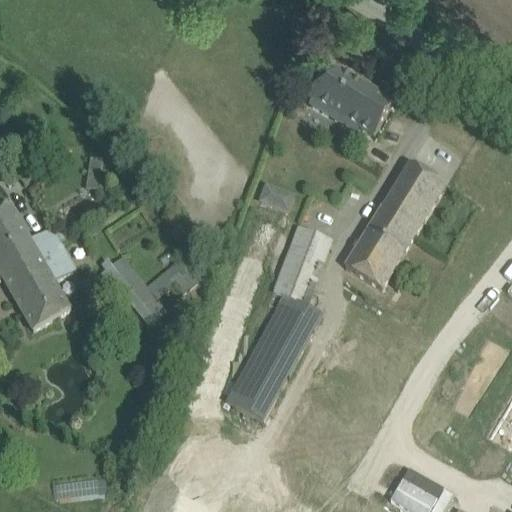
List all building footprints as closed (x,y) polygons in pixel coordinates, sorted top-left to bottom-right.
[(365,85),(364,87),(330,66),(310,101),(312,102),(309,108),(342,128),(346,123),(375,140),(397,104),(365,85)] [(94,159),(86,189),(100,192),(108,163),(94,159)] [(383,293),(436,206),(447,189),(410,166),(346,270),(383,293)] [(260,204),(287,213),(294,195),(267,185),(260,204)] [(41,238),(31,243),(11,208),(0,214),(0,276),(3,282),(61,248),(52,231),(41,238)] [(264,426),(323,318),(308,310),(333,243),(298,231),(273,295),(282,299),(225,405),(264,426)] [(75,273),(62,249),(61,248),(3,282),(33,333),(72,311),(56,283),(75,273)] [(165,314),(124,260),(113,268),(109,271),(104,275),(114,288),(118,285),(142,317),(147,313),(154,323),(165,314)] [(198,282),(202,279),(199,274),(194,268),(187,273),(183,268),(168,279),(177,291),(184,300),(201,287),(198,282)] [(509,356),(478,337),(451,382),(460,387),(455,395),(477,409),(509,356)] [(509,447),(511,442),(511,396),(488,435),(509,447)] [(418,477),(409,472),(391,504),(404,511),(432,511),(437,503),(411,488),(418,477)] [(262,511),(263,511),(206,480),(188,511),(262,511)]
